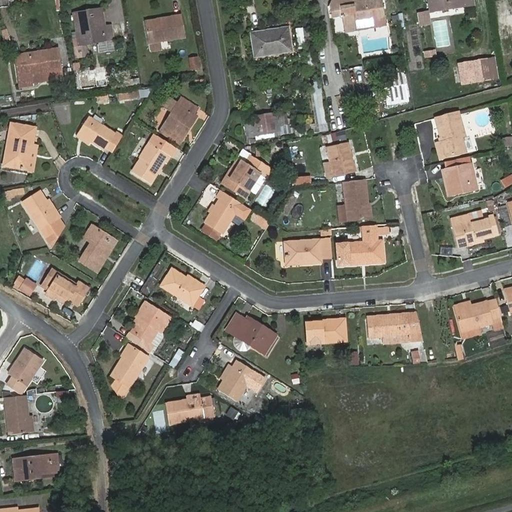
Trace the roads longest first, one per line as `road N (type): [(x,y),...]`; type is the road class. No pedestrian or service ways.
road 1 (residential): [(205,0),(226,106),(163,209)]
road 2 (residential): [(145,238),(66,187),(66,170),(91,163),(163,209)]
road 3 (residential): [(245,275),(276,293),(311,298),(427,284)]
road 4 (residential): [(104,511),(93,404),(66,346)]
road 5 (residential): [(145,238),(66,346)]
